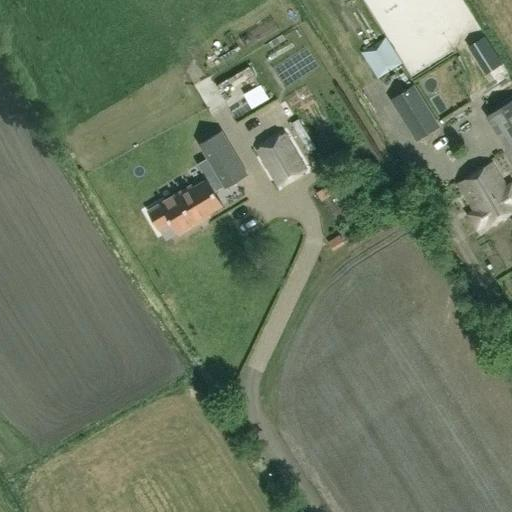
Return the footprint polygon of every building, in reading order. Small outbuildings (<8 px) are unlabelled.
[(328,0),(339,25),(366,14),(360,0),(328,0)] [(381,35),(371,42),(380,57),(391,50),(381,35)] [(467,47),(484,74),(501,63),(484,36),(467,47)] [(434,132),(409,92),(388,105),(413,145),(434,132)] [(511,101),(486,117),(511,159),(511,101)] [(220,132),(199,145),(217,174),(224,185),(225,187),(246,175),(220,132)] [(284,135),(257,151),(278,186),(305,170),(284,135)] [(485,228),(511,211),(511,198),(505,187),(491,164),(458,184),(485,228)] [(152,209),(147,212),(158,230),(170,223),(178,235),(210,216),(208,213),(222,205),(214,191),(224,185),(217,174),(193,188),(191,185),(152,209)]
